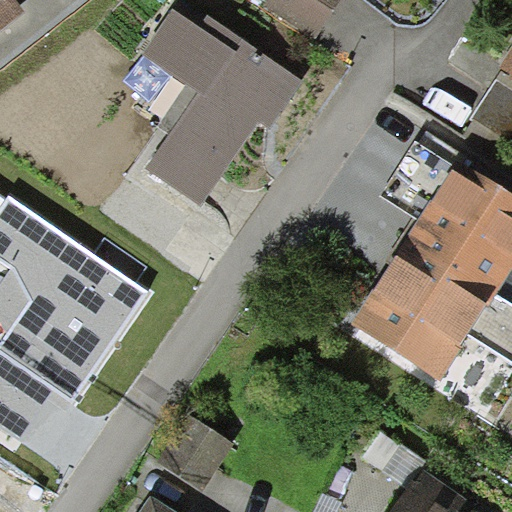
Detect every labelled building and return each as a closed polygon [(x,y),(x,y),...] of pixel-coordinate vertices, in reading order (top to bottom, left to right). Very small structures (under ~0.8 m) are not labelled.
[(0,0),(0,38),(28,17),(20,6),(14,0),(0,0)] [(271,0),(266,7),(315,40),(341,0),(271,0)] [(175,15),(142,65),(193,98),(142,174),(204,215),(266,122),(278,130),(309,84),(213,19),(203,34),(175,15)] [(511,53),(472,119),(511,143),(511,53)] [(511,270),(511,196),(421,145),(384,196),(421,219),(356,323),(440,378),(473,332),(511,358),(511,301),(498,293),(511,270)] [(58,382),(74,392),(141,293),(9,204),(0,217),(0,257),(14,267),(30,301),(0,345),(0,427),(18,440),(58,382)] [(195,421),(159,473),(199,500),(235,448),(195,421)] [(423,461),(382,433),(365,458),(406,486),(423,461)] [(462,511),(470,501),(425,470),(395,511),(462,511)] [(167,511),(152,503),(146,511),(167,511)]
